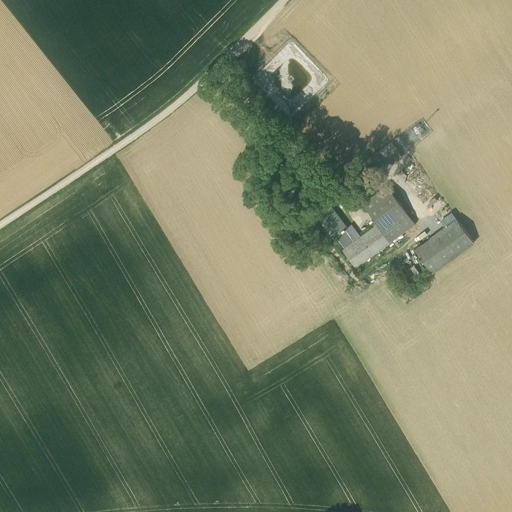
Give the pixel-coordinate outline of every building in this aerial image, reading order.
[(415,125),(379,150),(391,167),(405,157),(402,152),(430,132),(427,127),(419,132),(415,125)] [(415,224),(407,213),(386,185),(362,203),(378,224),(391,242),(415,224)] [(335,235),(346,226),(330,205),(316,215),(332,237),(335,235)] [(433,271),(476,243),(456,212),(447,217),(451,222),(416,246),(433,271)] [(354,268),(391,242),(378,224),(360,236),(344,247),(341,249),(354,268)] [(354,228),(351,231),(348,227),(347,227),(346,226),(335,235),(344,247),(360,236),(354,228)]
